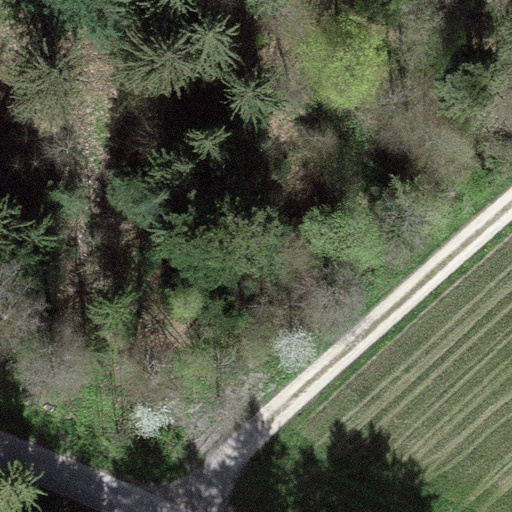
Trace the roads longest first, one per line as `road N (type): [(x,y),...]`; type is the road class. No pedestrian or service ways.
road 1 (track): [(511,207),(242,436),(179,511)]
road 2 (unclassified): [(0,446),(157,511)]
